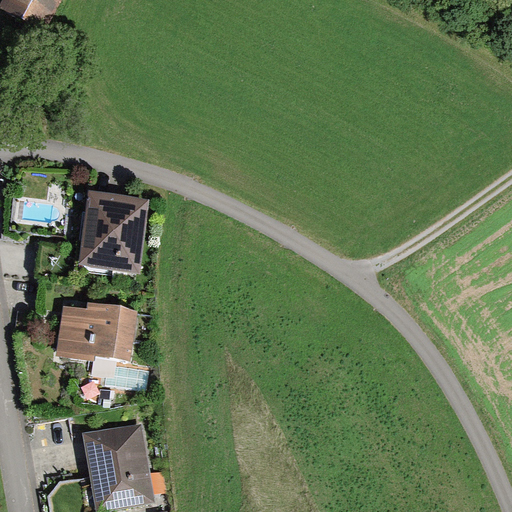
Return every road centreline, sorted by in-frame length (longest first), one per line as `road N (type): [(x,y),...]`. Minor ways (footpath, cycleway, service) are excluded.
road 1 (residential): [(0,143),(149,172),(349,276),(451,382),(511,510)]
road 2 (track): [(511,177),(425,237),(349,276)]
road 3 (residential): [(0,368),(23,511)]
road 4 (track): [(0,36),(36,104),(33,147)]
